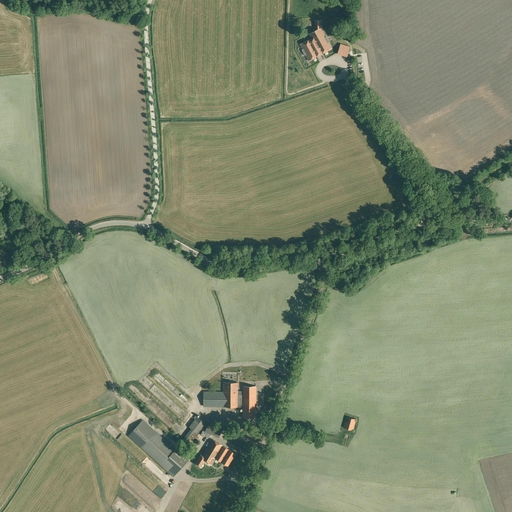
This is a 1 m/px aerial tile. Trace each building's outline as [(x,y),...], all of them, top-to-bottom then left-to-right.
[(311,38),(300,44),(302,49),(305,55),(308,61),(331,48),(328,42),(329,42),(326,36),(325,37),(321,30),(321,20),(315,20),(316,30),(311,33),(309,34),(311,38)] [(256,418),(256,386),(243,386),(243,391),(238,391),(238,382),(223,382),(223,392),(204,392),(203,406),(243,407),(243,418),(256,418)] [(271,408),(262,406),(259,417),(266,419),(271,408)] [(189,446),(199,434),(197,433),(205,423),(195,415),(193,418),(195,419),(189,427),(191,428),(182,440),(189,446)] [(353,430),(356,419),(346,417),(343,427),(353,430)] [(143,420),(128,436),(141,448),(168,472),(172,475),(173,476),(176,473),(188,460),(176,449),(175,450),(156,432),(143,420)] [(223,429),(209,423),(205,431),(203,430),(201,434),(205,436),(206,432),(219,437),(223,429)] [(228,466),(236,453),(212,439),(202,455),(200,454),(194,463),(201,467),(205,461),(211,465),(215,458),(221,462),(228,466)]
